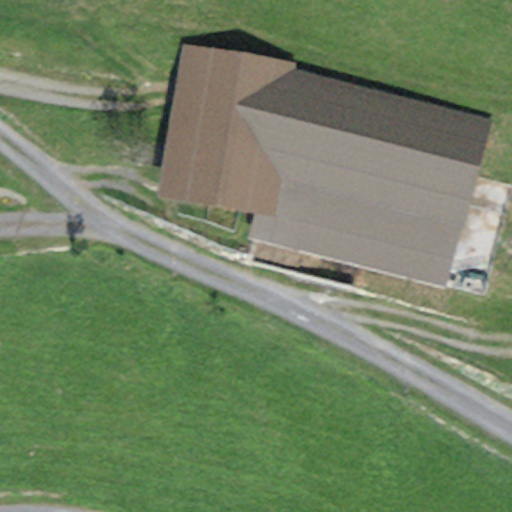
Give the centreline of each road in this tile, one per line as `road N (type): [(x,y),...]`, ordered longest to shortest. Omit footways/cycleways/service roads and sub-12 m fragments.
road 1 (residential): [(0,137),(110,224),(320,316),(511,427)]
road 2 (track): [(0,82),(78,98),(138,97),(149,81),(145,65),(121,55),(105,0)]
road 3 (track): [(320,316),(399,321),(511,348)]
